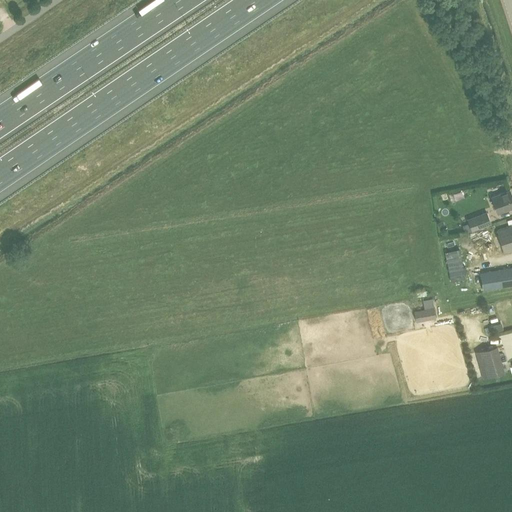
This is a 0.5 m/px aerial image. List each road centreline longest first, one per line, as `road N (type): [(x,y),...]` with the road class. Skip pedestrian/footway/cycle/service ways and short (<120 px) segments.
road 1 (motorway): [(0,174),(257,0)]
road 2 (motorway): [(181,0),(0,121)]
